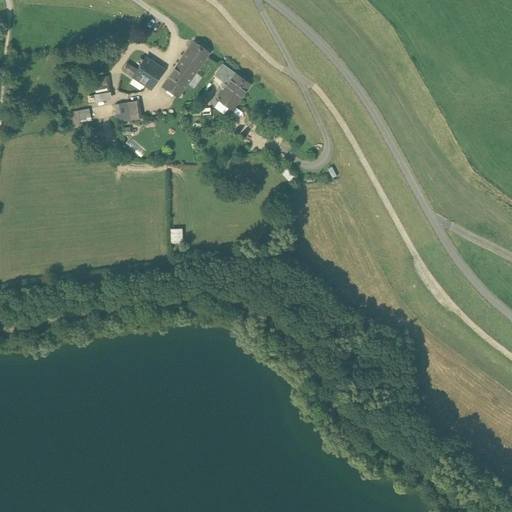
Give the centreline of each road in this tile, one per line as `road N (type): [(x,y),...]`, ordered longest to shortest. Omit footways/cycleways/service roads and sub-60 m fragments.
road 1 (track): [(209,0),(281,69),(311,86),(433,286),(511,356)]
road 2 (unclassified): [(269,0),(356,84),(466,273),(511,314)]
